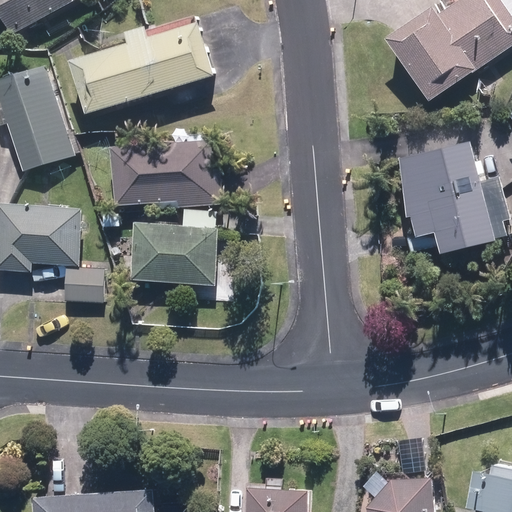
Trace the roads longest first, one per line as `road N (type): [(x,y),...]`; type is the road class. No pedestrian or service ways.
road 1 (residential): [(301,0),(329,392)]
road 2 (residential): [(0,377),(329,392)]
road 3 (residential): [(329,392),(429,377),(511,353)]
